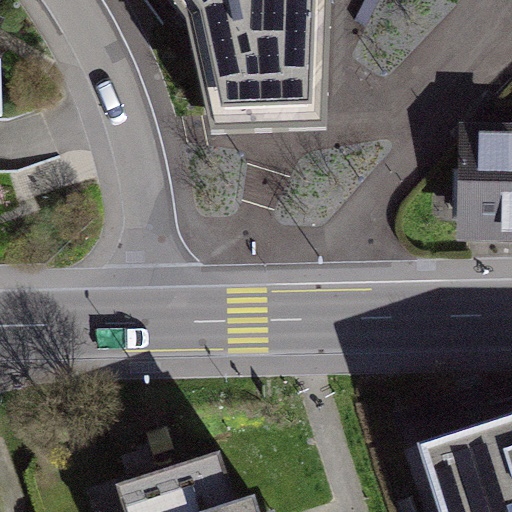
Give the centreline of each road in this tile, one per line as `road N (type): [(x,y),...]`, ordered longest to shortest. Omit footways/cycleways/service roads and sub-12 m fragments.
road 1 (unknown): [(107,66),(303,49),(456,57),(492,42),(495,0)]
road 2 (tertiary): [(511,316),(147,323)]
road 3 (residential): [(67,0),(107,66),(140,167),(147,323)]
road 4 (tertiary): [(147,323),(0,329)]
